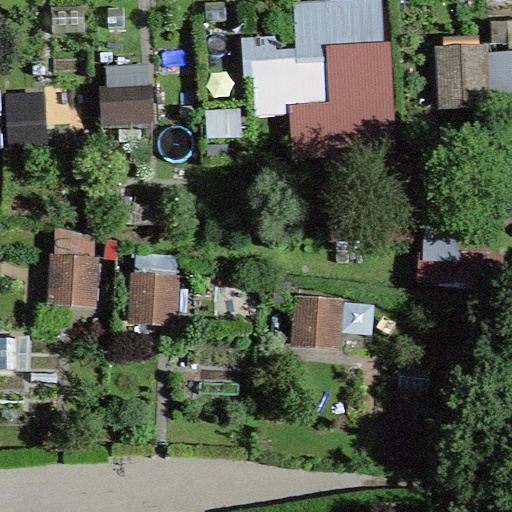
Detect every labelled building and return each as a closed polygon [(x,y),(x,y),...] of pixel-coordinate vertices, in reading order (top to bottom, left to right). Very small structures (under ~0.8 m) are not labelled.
[(306,109),(331,109),(331,62),(330,10),(299,11),(301,109),(306,109)] [(507,23),(492,24),(493,44),(507,44),(507,23)] [(258,75),(295,74),(294,54),(276,54),(276,40),(246,41),(246,76),(259,76),(258,75)] [(445,74),(478,72),(477,56),(444,58),(445,74)] [(511,57),(502,58),(505,95),(511,94),(511,57)] [(375,60),(331,62),(331,109),(378,105),(375,60)] [(118,90),(148,89),(147,66),(117,67),(118,90)] [(480,105),(478,72),(445,74),(446,106),(480,105)] [(487,72),(478,72),(480,105),(490,105),(487,72)] [(259,113),(295,112),(295,74),(258,75),(259,76),(259,113)] [(79,86),(43,86),(43,95),(44,125),(80,125),(79,86)] [(118,90),(101,90),(102,121),(149,119),(148,89),(118,90)] [(31,125),(44,125),(43,95),(7,95),(7,125),(31,125)] [(331,109),(306,109),(306,142),(331,142),(331,109)] [(240,114),(208,115),(209,138),(241,136),(240,114)] [(31,125),(7,125),(7,146),(31,146),(31,125)] [(169,206),(143,205),(142,223),(167,224),(169,206)] [(402,206),(379,206),(379,236),(402,236),(402,206)] [(95,261),(55,258),(52,299),(93,302),(95,261)] [(176,279),(135,278),(133,319),(174,321),(176,279)] [(341,302),(300,301),(298,342),(340,343),(341,302)]
